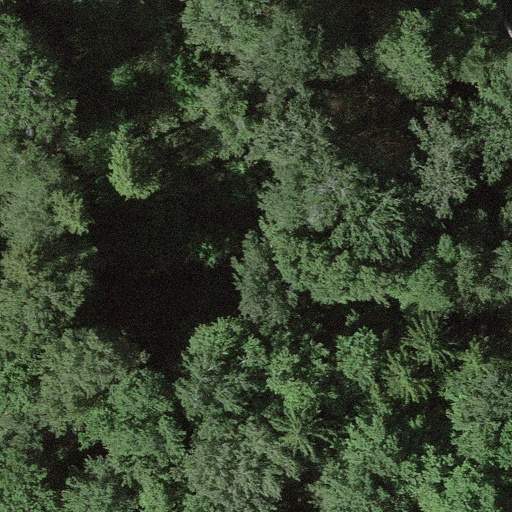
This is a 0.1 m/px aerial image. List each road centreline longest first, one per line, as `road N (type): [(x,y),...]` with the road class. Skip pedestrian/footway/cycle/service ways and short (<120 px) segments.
road 1 (track): [(511,225),(372,277),(0,252)]
road 2 (track): [(0,157),(103,84),(169,0)]
